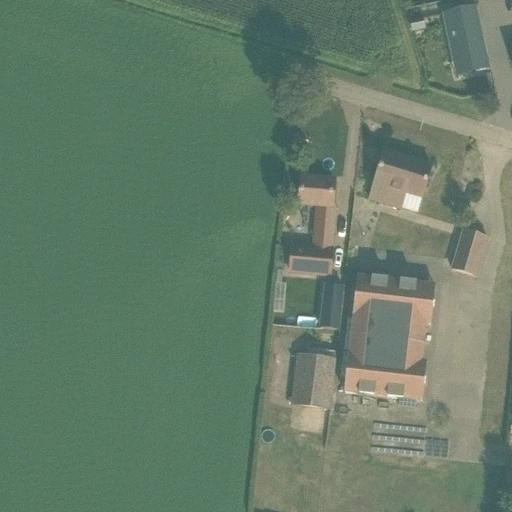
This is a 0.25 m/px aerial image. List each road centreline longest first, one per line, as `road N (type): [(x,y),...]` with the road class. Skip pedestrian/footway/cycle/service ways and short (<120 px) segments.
road 1 (residential): [(510,141),(321,87)]
road 2 (residential): [(483,0),(510,141)]
